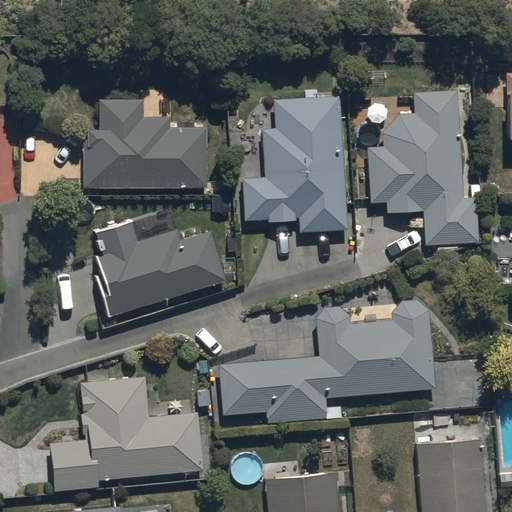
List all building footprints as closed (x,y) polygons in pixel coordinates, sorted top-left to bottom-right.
[(511,76),(503,77),(505,149),(511,148),(511,76)] [(461,202),(455,94),(410,97),(411,117),(398,118),(381,138),(381,152),(364,153),(367,208),(384,207),(385,218),(421,216),(423,250),(477,247),(474,202),(461,202)] [(242,224),(265,223),(266,228),(293,227),(293,221),(296,221),(297,236),(345,234),(337,100),(270,104),(272,135),(259,136),(262,182),(240,184),(242,224)] [(81,136),(81,191),(204,191),(204,131),(168,131),(168,121),(141,120),(141,104),(97,104),(97,136),(81,136)] [(93,275),(107,321),(224,285),(209,235),(179,244),(175,234),(135,246),(129,226),(91,238),(98,261),(92,263),(96,274),(93,275)] [(314,324),(316,360),(215,367),(218,421),(261,419),(262,427),(341,422),(340,409),(322,410),(321,399),(432,392),(426,312),(414,304),(399,308),(389,318),(389,326),(347,328),(347,319),(336,311),(322,313),(314,324)] [(77,441),(45,444),(50,494),(98,490),(97,484),(198,474),(192,417),(146,421),(142,378),(72,385),(77,441)] [(483,511),(478,443),(413,448),(417,511),(483,511)] [(334,511),(332,478),(262,484),(264,511),(334,511)]
